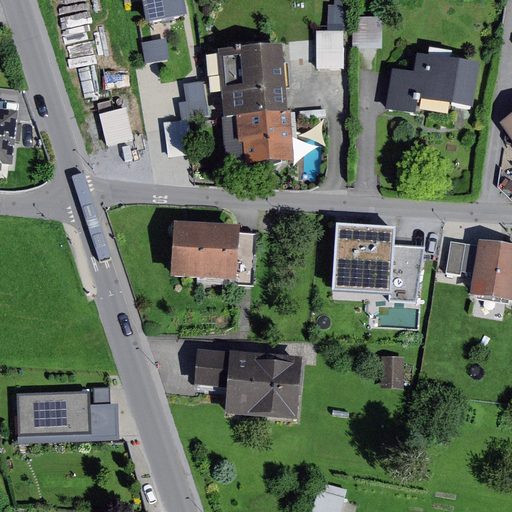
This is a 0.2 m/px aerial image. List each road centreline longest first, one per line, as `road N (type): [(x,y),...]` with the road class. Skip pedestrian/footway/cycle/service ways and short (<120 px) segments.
road 1 (residential): [(82,198),(123,191),(511,214)]
road 2 (residential): [(82,198),(192,511)]
road 3 (residential): [(24,0),(82,198)]
